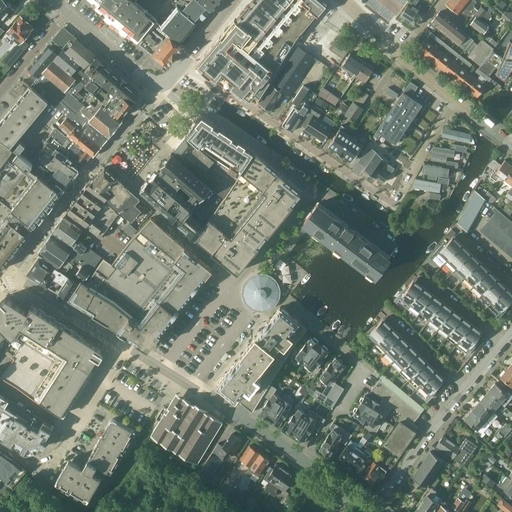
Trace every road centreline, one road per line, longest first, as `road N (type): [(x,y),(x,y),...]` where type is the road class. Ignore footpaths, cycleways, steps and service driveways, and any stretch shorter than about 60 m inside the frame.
road 1 (residential): [(392,247),(197,109)]
road 2 (residential): [(396,206),(215,88)]
road 3 (residential): [(304,461),(359,372),(311,326)]
road 4 (residential): [(374,511),(460,388)]
road 5 (residential): [(5,278),(122,343)]
